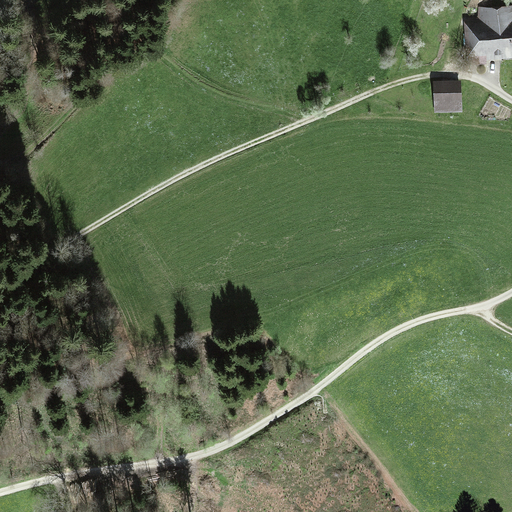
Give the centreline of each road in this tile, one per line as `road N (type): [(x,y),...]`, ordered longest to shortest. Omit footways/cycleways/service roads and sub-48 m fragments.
road 1 (track): [(0,493),(188,460),(236,440),(407,323),(485,310),(511,291)]
road 2 (track): [(298,123),(278,109),(216,93),(145,52),(98,83),(35,145),(0,164)]
